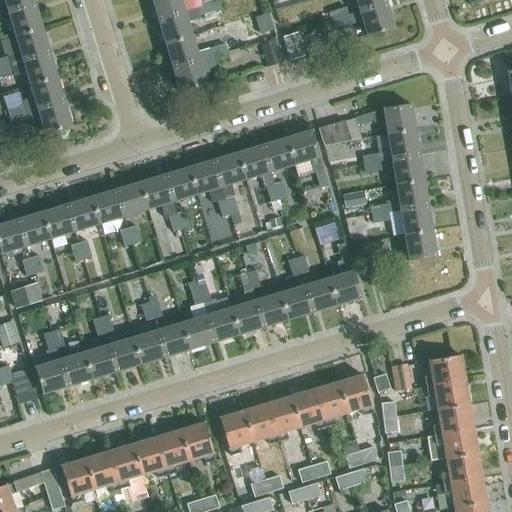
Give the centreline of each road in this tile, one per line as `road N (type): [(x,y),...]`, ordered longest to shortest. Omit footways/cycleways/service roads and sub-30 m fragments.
road 1 (residential): [(0,445),(486,291)]
road 2 (residential): [(137,140),(439,49)]
road 3 (residential): [(486,291),(439,49)]
road 4 (residential): [(511,437),(486,291)]
road 5 (residential): [(137,140),(94,0)]
road 6 (residential): [(0,182),(137,140)]
